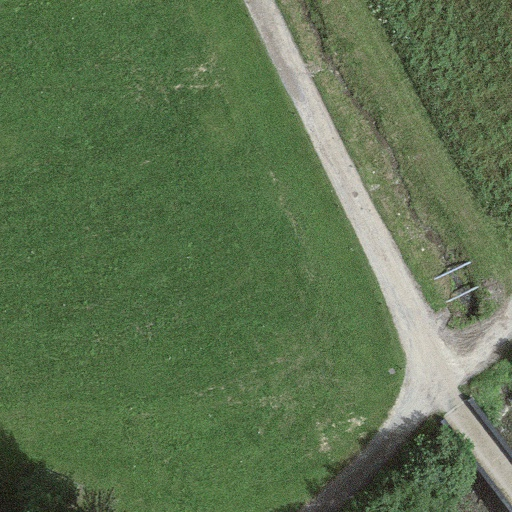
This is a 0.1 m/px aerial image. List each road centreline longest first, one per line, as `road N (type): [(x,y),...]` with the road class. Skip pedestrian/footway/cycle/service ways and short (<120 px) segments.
road 1 (track): [(437,373),(254,0)]
road 2 (track): [(437,373),(320,511)]
road 3 (track): [(437,373),(511,481)]
